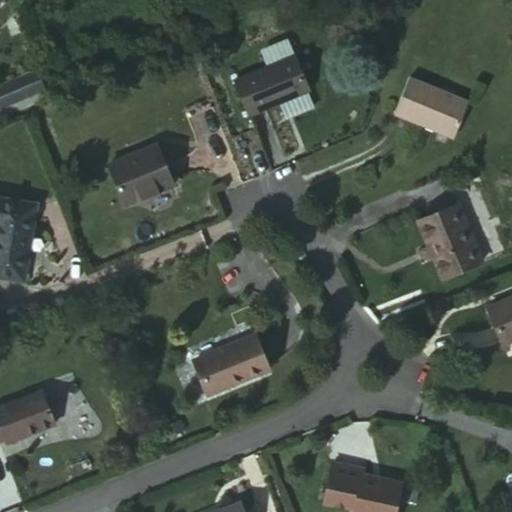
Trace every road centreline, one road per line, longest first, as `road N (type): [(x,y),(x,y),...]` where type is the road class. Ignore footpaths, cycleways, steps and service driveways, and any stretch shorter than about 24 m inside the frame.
road 1 (residential): [(55,511),(333,403),(358,326),(291,193)]
road 2 (unknown): [(348,355),(511,407)]
